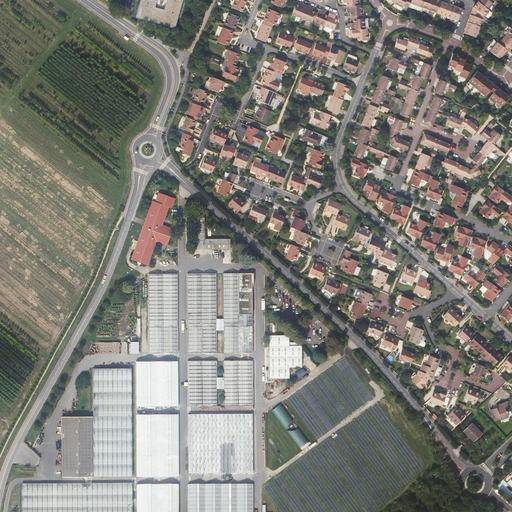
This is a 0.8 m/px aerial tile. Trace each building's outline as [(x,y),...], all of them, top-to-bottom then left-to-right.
[(140,0),(135,18),(175,29),(182,0),(140,0)] [(233,0),(231,6),(242,11),(246,0),(233,0)] [(395,0),(393,3),(403,8),(404,6),(409,8),(410,4),(411,0),(395,0)] [(423,0),(421,8),(428,10),(431,0),(423,0)] [(436,0),(431,0),(428,10),(434,13),(435,13),(439,2),(436,1),(436,0)] [(494,0),(478,0),(478,2),(487,9),(495,0),(494,0)] [(451,5),(440,1),(439,2),(435,13),(446,17),(451,5)] [(487,9),(478,2),(473,8),(483,15),(483,14),(487,9)] [(301,18),(306,5),(303,4),(299,6),(296,4),(292,14),(301,18)] [(309,6),(306,5),(301,18),(311,22),(313,18),(315,12),(312,11),(312,9),(310,8),(309,6)] [(358,5),(346,6),(347,10),(349,10),(349,13),(350,13),(351,16),(353,16),(359,16),(361,16),(361,5),(358,5)] [(462,9),(451,5),(446,17),(457,21),(462,9)] [(268,13),(266,21),(275,24),(278,17),(280,13),(268,8),(266,12),(268,13)] [(323,10),(319,8),(317,13),(315,19),(314,21),(324,25),(328,15),(325,14),(322,13),(323,10)] [(483,15),(473,8),(467,22),(479,26),(482,19),(485,20),(486,18),(483,15)] [(487,9),(483,14),(488,18),(492,13),(487,9)] [(223,23),(234,28),(235,25),(234,23),(236,20),(237,20),(239,16),(228,12),(223,23)] [(328,15),(324,25),(333,30),(338,19),(334,18),(332,17),(333,14),(329,13),(328,15)] [(359,19),(353,19),(354,23),(354,25),(351,25),(351,30),(365,29),(364,18),(359,19)] [(479,26),(467,22),(463,33),(475,38),(479,26)] [(272,27),(262,23),(256,37),(266,41),(272,27)] [(222,26),(216,41),(217,42),(228,46),(232,36),(230,36),(232,31),(222,26)] [(351,30),(350,30),(350,37),(355,37),(358,37),(358,38),(358,41),(368,40),(367,29),(365,29),(351,30)] [(287,45),(291,47),(294,38),(280,32),(276,42),(281,44),(281,43),(287,45)] [(511,48),(511,39),(507,35),(499,44),(507,50),(509,52),(511,48)] [(303,51),(308,53),(312,44),(298,38),(294,47),(301,51),(302,50),(304,51),(303,51)] [(410,46),(413,47),(415,40),(409,38),(408,40),(407,42),(403,41),(397,38),(394,47),(405,51),(406,49),(408,45),(410,46)] [(415,40),(413,47),(417,49),(416,52),(426,56),(429,48),(425,46),(423,45),(420,44),(420,42),(415,40)] [(324,56),(327,57),(331,47),(333,43),(330,42),(328,47),(327,46),(327,48),(316,43),(312,54),(323,58),(324,56)] [(499,44),(497,42),(490,52),(500,60),(507,50),(499,44)] [(331,47),(327,57),(335,61),(334,62),(340,65),(345,52),(331,47)] [(228,63),(236,66),(237,63),(236,60),(238,54),(229,50),(224,61),(228,63)] [(448,65),(454,68),(458,58),(459,56),(453,54),(448,65)] [(347,57),(343,67),(347,69),(351,71),(354,72),(359,62),(356,61),(347,57)] [(401,61),(392,58),(388,68),(396,72),(398,68),(401,69),(402,65),(399,64),(401,61)] [(454,68),(454,69),(460,72),(464,62),(465,61),(458,58),(454,68)] [(272,67),(271,70),(279,74),(283,75),(285,72),(284,71),(287,63),(285,62),(280,60),(277,59),(275,64),(273,68),(272,67)] [(460,72),(459,76),(466,79),(471,65),(464,62),(460,72)] [(236,66),(228,63),(227,68),(226,67),(222,75),(235,81),(237,76),(236,75),(237,72),(239,67),(236,66)] [(422,66),(418,76),(423,78),(426,79),(430,69),(422,66)] [(271,70),(269,70),(268,73),(267,73),(265,77),(267,78),(266,80),(265,79),(263,84),(274,88),(279,74),(271,70)] [(477,71),(468,82),(474,87),(483,75),(477,71)] [(390,78),(382,75),(378,85),(386,89),(390,78)] [(418,76),(415,75),(410,85),(412,85),(417,88),(419,88),(423,78),(418,76)] [(483,75),(474,87),(480,91),(489,80),(483,75)] [(225,82),(211,76),(209,82),(211,82),(208,89),(218,93),(221,85),(223,86),(225,82)] [(310,91),(314,81),(310,79),(309,81),(307,80),(302,77),(298,88),(302,90),(301,91),(302,92),(302,93),(306,95),(307,94),(308,94),(310,91)] [(318,81),(314,80),(314,81),(310,91),(321,96),(325,85),(320,83),(320,84),(317,83),(318,81)] [(489,80),(480,91),(486,96),(495,85),(489,80)] [(339,82),(333,96),(342,99),(345,91),(347,91),(349,86),(339,82)] [(437,83),(433,92),(441,96),(445,86),(437,83)] [(268,89),(261,87),(259,93),(262,95),(259,101),(263,103),(267,104),(270,105),(275,92),(272,91),(268,89)] [(498,87),(489,99),(494,104),(496,102),(504,92),(498,87)] [(207,92),(198,88),(193,100),(203,103),(205,98),(207,92)] [(385,92),(376,88),(372,99),(380,102),(385,92)] [(409,92),(405,101),(413,105),(417,96),(409,92)] [(504,92),(496,102),(501,107),(509,97),(504,92)] [(342,99),(333,96),(328,110),(337,114),(343,100),(342,99)] [(443,100),(434,96),(430,107),(439,110),(443,100)] [(194,103),(190,101),(185,113),(189,115),(194,103)] [(206,108),(194,103),(189,115),(192,116),(196,117),(198,118),(200,119),(201,115),(201,114),(203,110),(205,111),(206,108)] [(370,105),(366,114),(374,118),(378,108),(370,105)] [(412,108),(404,105),(399,115),(408,118),(412,108)] [(271,111),(259,106),(254,118),(266,123),(271,111)] [(437,113),(429,110),(425,120),(433,123),(437,113)] [(331,115),(321,111),(319,115),(315,114),(312,121),(316,123),(315,125),(325,129),(327,126),(328,121),(331,115)] [(374,118),(366,114),(361,125),(370,128),(374,118)] [(448,117),(445,124),(456,128),(459,120),(449,116),(448,117)] [(191,118),(187,117),(182,129),(191,132),(193,125),(195,126),(197,121),(191,118)] [(403,121),(395,118),(389,136),(390,139),(392,145),(406,151),(410,143),(400,139),(399,140),(398,139),(397,138),(396,136),(396,135),(398,131),(399,131),(403,121)] [(462,121),(461,125),(464,126),(465,127),(464,128),(473,135),(478,128),(468,120),(464,118),(462,121)] [(241,122),(236,132),(244,135),(248,125),(241,122)] [(259,130),(249,126),(247,129),(249,130),(246,136),(244,141),(253,144),(254,140),(261,143),(266,132),(259,130)] [(219,143),(224,145),(224,144),(228,134),(214,128),(210,138),(220,142),(219,143)] [(328,138),(305,128),(304,131),(303,131),(303,132),(302,133),(303,133),(303,134),(302,137),(306,139),(305,140),(310,142),(310,141),(314,142),(314,144),(318,145),(319,144),(323,146),(325,141),(326,142),(328,138)] [(371,132),(362,128),(358,138),(367,142),(371,132)] [(486,129),(481,135),(488,141),(494,145),(501,136),(494,130),(491,134),(486,129)] [(194,137),(183,132),(181,137),(185,138),(181,148),(184,150),(183,153),(190,156),(194,145),(193,145),(194,141),(192,140),(194,137)] [(284,140),(274,135),(273,139),(272,138),(269,144),(268,144),(266,150),(277,154),(279,149),(280,150),(284,140)] [(424,143),(434,148),(438,140),(427,135),(424,143)] [(441,141),(437,149),(447,153),(451,145),(441,141)] [(488,141),(486,143),(493,149),(495,146),(494,145),(488,141)] [(485,145),(479,152),(486,158),(493,149),(486,143),(485,145)] [(224,145),(220,155),(225,157),(225,155),(231,158),(235,148),(234,147),(230,145),(229,145),(228,146),(224,144),(224,145)] [(358,146),(354,156),(362,159),(366,150),(358,146)] [(324,153),(313,148),(307,163),(319,168),(321,163),(320,162),(324,153)] [(238,152),(233,164),(236,166),(237,163),(245,167),(249,156),(238,152)] [(486,158),(479,152),(473,160),(477,163),(475,165),(476,165),(475,167),(476,168),(473,169),(476,176),(480,175),(477,169),(478,167),(480,166),(481,164),(483,161),(486,158)] [(213,172),(217,161),(209,158),(210,157),(206,156),(201,167),(213,172)] [(420,156),(415,169),(423,173),(426,165),(428,160),(420,156)] [(388,158),(384,168),(392,172),(396,162),(388,158)] [(444,162),(442,166),(442,167),(452,170),(452,171),(455,162),(445,158),(444,162)] [(368,165),(352,159),(349,166),(356,168),(354,175),(362,178),(364,174),(368,165)] [(260,176),(264,178),(265,176),(269,166),(269,165),(265,164),(264,165),(254,161),(250,170),(256,173),(261,175),(260,176)] [(476,176),(473,169),(470,171),(468,170),(468,169),(458,165),(455,172),(455,173),(470,179),(476,176)] [(269,166),(265,176),(269,178),(278,182),(278,180),(281,182),(285,173),(282,172),(269,166)] [(304,180),(303,182),(306,183),(305,184),(309,186),(310,185),(318,188),(322,178),(310,174),(312,168),(309,167),(304,180)] [(423,173),(415,169),(409,183),(418,187),(421,180),(427,183),(430,176),(423,173)] [(303,182),(304,180),(292,175),(288,184),(295,187),(295,188),(300,190),(302,184),(303,182)] [(223,179),(217,192),(227,196),(229,192),(232,183),(226,180),(223,179)] [(432,179),(426,195),(434,198),(439,200),(443,191),(436,188),(439,182),(432,179)] [(368,199),(375,201),(381,185),(368,180),(364,189),(371,192),(368,199)] [(468,191),(453,185),(452,184),(449,192),(455,194),(450,206),(454,207),(455,205),(462,207),(468,191)] [(511,197),(498,186),(492,194),(489,197),(496,203),(500,198),(506,202),(511,197)] [(152,200),(131,259),(147,265),(154,247),(152,247),(155,239),(167,243),(172,228),(162,225),(160,224),(162,218),(164,219),(168,207),(170,208),(173,198),(159,193),(156,202),(154,201),(152,200)] [(382,211),(389,214),(395,198),(387,194),(382,193),(378,201),(385,204),(382,211)] [(235,195),(228,204),(238,211),(245,203),(241,199),(240,200),(235,195)] [(333,213),(337,214),(341,204),(329,200),(325,210),(333,213)] [(502,212),(489,201),(483,209),(480,213),(487,219),(492,213),(497,218),(502,212)] [(254,203),(250,211),(249,214),(263,220),(267,211),(257,207),(258,204),(254,203)] [(504,214),(503,215),(510,221),(510,222),(511,223),(511,204),(511,206),(504,214)] [(395,220),(404,223),(410,208),(403,205),(401,211),(394,209),(390,218),(395,220)] [(274,228),(280,231),(283,224),(285,217),(274,212),(270,222),(276,224),(274,228)] [(295,217),(291,227),(295,229),(300,231),(302,228),(303,225),(305,221),(303,220),(304,216),(300,215),(294,212),(292,216),(295,217)] [(455,218),(439,212),(434,225),(443,229),(446,222),(452,225),(455,218)] [(350,220),(337,214),(336,217),(333,224),(340,227),(340,228),(346,230),(350,220)] [(204,217),(194,217),(194,249),(230,249),(230,238),(204,239),(204,217)] [(411,234),(420,238),(426,222),(420,219),(417,226),(410,223),(406,232),(411,234)] [(361,241),(366,243),(370,232),(362,228),(363,228),(358,226),(353,239),(359,241),(360,239),(362,240),(361,241)] [(461,238),(458,245),(465,247),(471,232),(463,228),(458,227),(455,235),(461,238)] [(300,231),(295,229),(294,234),(295,234),(294,236),(298,237),(296,241),(296,243),(302,246),(304,241),(303,240),(304,238),(306,239),(308,234),(300,231)] [(425,247),(434,250),(440,235),(434,232),(431,238),(424,236),(420,245),(425,247)] [(473,254),(480,257),(487,242),(478,238),(473,236),(470,245),(476,248),(473,254)] [(152,247),(154,247),(156,241),(166,245),(167,243),(155,239),(152,247)] [(375,257),(380,259),(384,249),(385,245),(382,243),(383,242),(378,241),(378,242),(375,241),(375,242),(370,240),(366,249),(377,254),(375,257)] [(488,259),(494,264),(494,263),(504,251),(493,242),(487,249),(493,254),(488,259)] [(300,248),(291,244),(285,257),(289,259),(290,257),(294,258),(297,259),(298,256),(297,255),(298,252),(300,248)] [(434,257),(448,263),(454,247),(448,244),(445,250),(438,247),(434,257)] [(380,259),(379,261),(392,267),(397,255),(389,252),(389,251),(384,249),(380,259)] [(351,252),(346,250),(342,260),(347,262),(343,270),(353,274),(358,262),(349,257),(351,252)] [(453,271),(462,275),(468,259),(461,256),(459,263),(452,260),(448,269),(453,271)] [(314,263),(310,273),(321,278),(320,279),(323,280),(324,276),(322,275),(324,271),(325,267),(321,265),(321,266),(314,263)] [(510,276),(497,265),(492,271),(498,276),(494,281),(501,287),(504,283),(510,276)] [(471,270),(471,271),(475,275),(480,270),(475,266),(474,266),(471,270)] [(417,273),(406,268),(402,279),(413,283),(417,273)] [(388,274),(378,269),(375,276),(372,282),(375,283),(380,286),(382,287),(388,274)] [(468,281),(475,287),(483,277),(486,274),(480,270),(475,275),(471,271),(470,271),(464,279),(468,281)] [(188,273),(188,352),(217,352),(217,330),(224,330),(224,352),(253,352),(253,272),(224,272),(224,318),(217,318),(217,273),(188,273)] [(149,273),(150,352),(179,352),(178,273),(149,273)] [(420,277),(413,292),(418,294),(419,293),(428,297),(431,291),(428,289),(430,285),(426,283),(423,282),(423,280),(424,279),(420,277)] [(328,278),(324,289),(336,294),(340,285),(334,283),(331,281),(331,280),(328,278)] [(345,280),(340,292),(344,294),(349,282),(345,280)] [(500,290),(486,280),(482,285),(488,290),(483,295),(491,302),(500,290)] [(362,290),(357,302),(367,306),(372,294),(362,290)] [(413,300),(402,296),(399,305),(409,310),(413,300)] [(357,302),(355,301),(351,311),(353,312),(351,316),(360,319),(364,309),(365,310),(367,306),(357,302)] [(511,306),(510,304),(501,316),(508,322),(511,317),(511,306)] [(450,308),(443,316),(453,324),(455,326),(459,322),(456,320),(460,316),(450,308)] [(371,333),(380,337),(384,327),(377,324),(377,326),(373,325),(370,323),(367,331),(371,333)] [(409,341),(418,345),(424,330),(413,326),(411,330),(413,331),(411,335),(409,341)] [(458,335),(466,342),(473,334),(465,327),(458,335)] [(380,337),(371,333),(370,336),(377,341),(380,338),(380,337)] [(392,346),(396,348),(399,340),(385,334),(381,344),(392,349),(392,346)] [(269,335),(269,378),(289,377),(289,367),(301,367),(301,343),(288,343),(288,335),(269,335)] [(473,347),(481,354),(488,346),(477,335),(469,344),(472,347),(473,347)] [(481,354),(480,355),(484,359),(486,358),(489,361),(489,362),(493,366),(502,356),(498,352),(497,353),(493,349),(488,346),(481,354)] [(399,358),(411,363),(415,354),(403,349),(399,358)] [(420,369),(419,371),(429,375),(434,377),(436,370),(435,369),(439,359),(430,355),(426,365),(423,364),(421,369),(420,369)] [(511,358),(510,356),(503,364),(511,371),(511,358)] [(136,360),(136,406),(179,405),(178,360),(136,360)] [(217,360),(188,360),(189,405),(217,404),(217,388),(225,388),(225,404),(254,404),(253,360),(225,360),(225,376),(217,376),(217,360)] [(489,369),(477,364),(472,375),(471,375),(470,378),(476,381),(477,378),(480,379),(482,380),(485,372),(487,373),(489,369)] [(62,416),(62,476),(132,476),(132,367),(93,368),(94,416),(62,416)] [(303,368),(296,372),(299,377),(306,373),(303,368)] [(429,375),(419,371),(417,376),(412,380),(420,390),(425,386),(424,384),(426,382),(429,375)] [(468,390),(465,399),(476,403),(480,393),(476,391),(475,393),(468,390)] [(433,392),(430,399),(429,402),(442,407),(445,397),(433,392)] [(490,411),(494,421),(502,418),(503,420),(508,418),(506,413),(505,410),(509,409),(507,402),(497,406),(498,408),(490,411)] [(273,409),(286,430),(295,425),(282,404),(273,409)] [(456,408),(448,416),(456,425),(465,417),(461,413),(460,414),(458,412),(459,411),(456,408)] [(136,414),(137,476),(179,476),(179,413),(136,414)] [(253,472),(253,413),(188,413),(189,473),(253,472)] [(471,423),(463,431),(473,442),(481,434),(471,423)] [(189,511),(253,511),(253,483),(189,484),(189,511)] [(137,511),(179,511),(179,484),(137,484),(137,511)]
